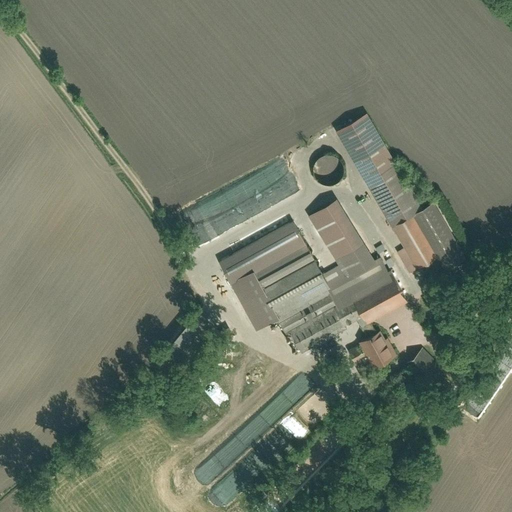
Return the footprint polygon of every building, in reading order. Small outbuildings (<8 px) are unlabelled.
[(420,202),(369,111),(338,128),(413,264),(435,252),(442,265),(464,252),(432,195),(420,202)] [(341,158),(337,152),(333,149),(326,148),(321,149),(316,153),(313,157),(312,163),(314,170),(317,174),(322,177),(328,178),(333,176),(338,173),(341,168),(342,162),(341,158)] [(366,241),(339,196),(310,214),(337,258),(366,241)] [(366,241),(337,258),(340,264),(325,272),(296,216),(217,258),(256,329),(280,316),(288,330),(291,328),(303,350),(348,326),(346,323),(365,313),(370,322),(410,299),(382,255),(376,258),(366,241)] [(193,313),(170,344),(174,347),(176,344),(188,353),(206,329),(195,321),(198,317),(193,313)] [(383,333),(378,324),(357,335),(371,362),(396,349),(387,331),(383,333)] [(420,339),(404,356),(422,375),(439,358),(420,339)]
